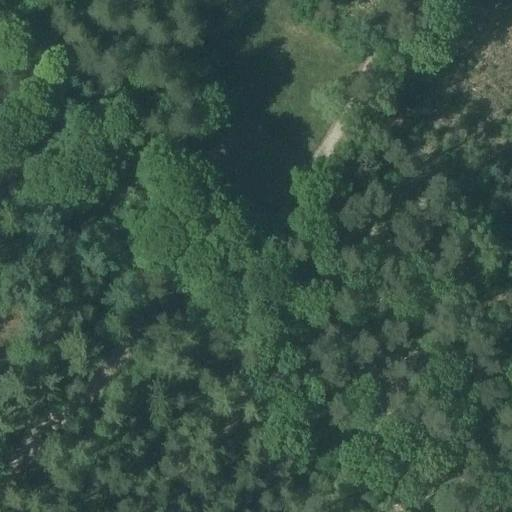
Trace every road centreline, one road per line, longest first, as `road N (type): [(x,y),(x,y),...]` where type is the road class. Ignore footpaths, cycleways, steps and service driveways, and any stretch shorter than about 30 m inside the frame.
road 1 (track): [(260,249),(0,493)]
road 2 (track): [(418,0),(374,82),(260,249)]
